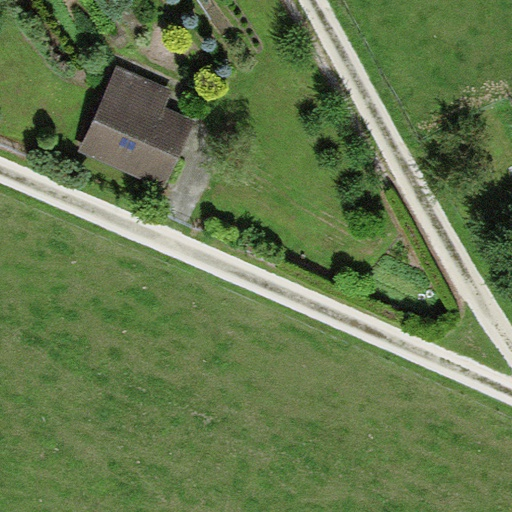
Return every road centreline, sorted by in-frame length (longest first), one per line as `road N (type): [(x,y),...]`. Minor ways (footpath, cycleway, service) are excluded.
road 1 (track): [(0,171),(511,392)]
road 2 (track): [(309,0),(511,371)]
